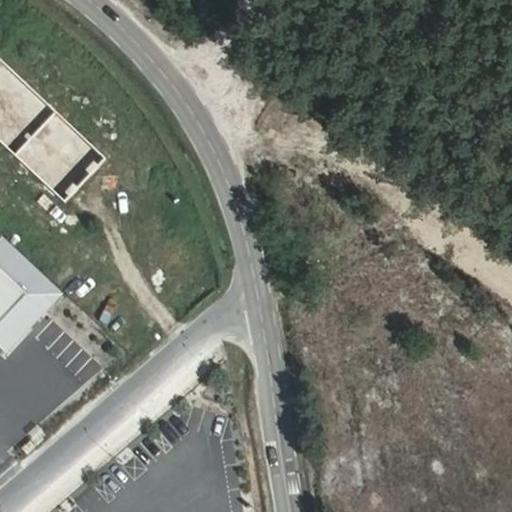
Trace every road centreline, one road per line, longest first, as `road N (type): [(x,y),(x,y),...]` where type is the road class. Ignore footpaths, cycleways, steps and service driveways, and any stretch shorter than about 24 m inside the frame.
road 1 (track): [(511,272),(267,111),(219,86),(182,96)]
road 2 (tertiary): [(91,0),(153,59),(219,159),(261,307)]
road 3 (residential): [(261,307),(206,327),(0,506)]
road 4 (tertiary): [(261,307),(289,511)]
